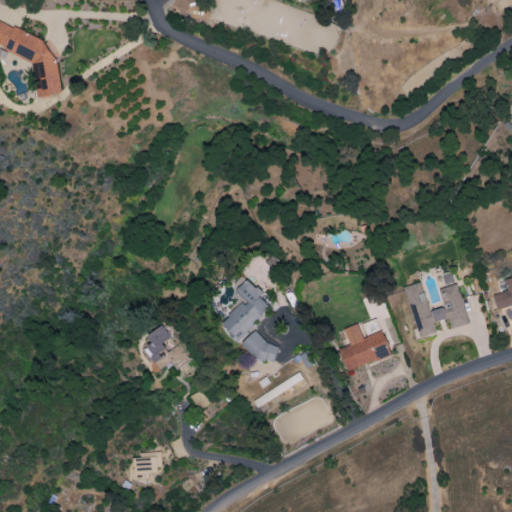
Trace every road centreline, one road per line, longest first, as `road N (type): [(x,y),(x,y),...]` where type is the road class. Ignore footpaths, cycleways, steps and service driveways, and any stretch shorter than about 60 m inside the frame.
road 1 (residential): [(152,0),(176,39),(325,113),(386,128),(432,113),(511,47)]
road 2 (residential): [(217,511),(454,378),(511,354)]
